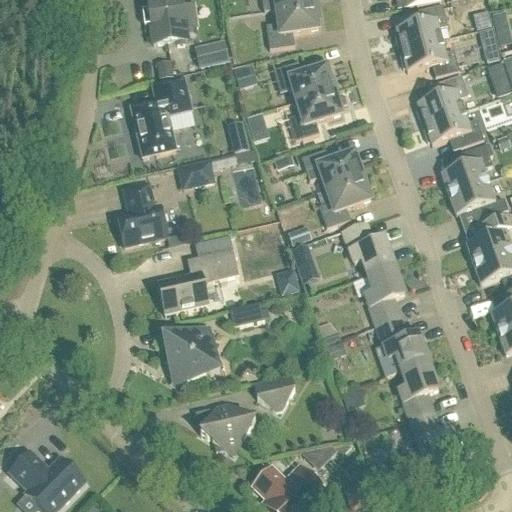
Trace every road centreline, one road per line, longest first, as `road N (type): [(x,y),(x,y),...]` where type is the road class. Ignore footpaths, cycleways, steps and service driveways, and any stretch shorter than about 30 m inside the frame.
road 1 (residential): [(511,488),(366,77),(350,0)]
road 2 (unclassified): [(52,236),(87,110),(90,0)]
road 3 (residential): [(52,236),(98,269),(116,303),(122,360),(95,415)]
road 4 (unclassified): [(195,511),(95,415)]
